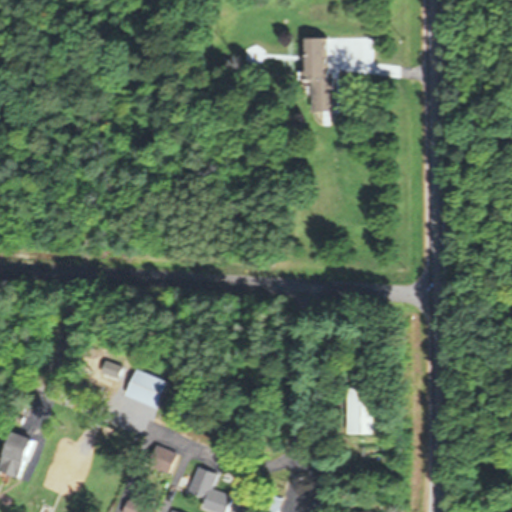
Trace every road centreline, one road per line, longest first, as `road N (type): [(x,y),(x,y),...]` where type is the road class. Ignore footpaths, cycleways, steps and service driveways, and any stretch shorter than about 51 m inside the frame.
road 1 (secondary): [(440,511),(431,0)]
road 2 (residential): [(0,270),(437,296)]
road 3 (residential): [(307,288),(293,357),(289,452),(254,465),(231,461),(147,426)]
